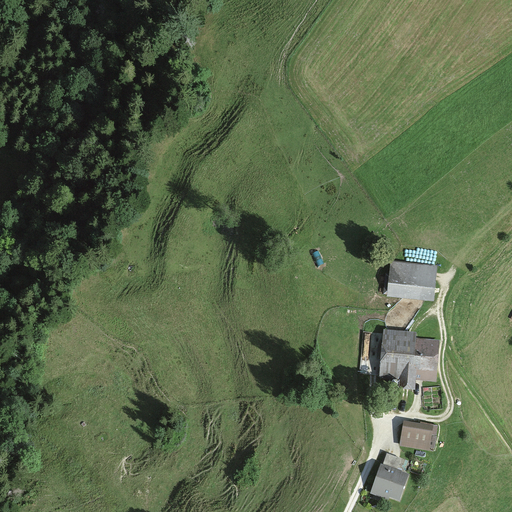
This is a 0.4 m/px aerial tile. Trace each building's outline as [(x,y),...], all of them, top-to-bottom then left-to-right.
[(437,266),(391,261),(387,297),(434,302),(437,266)] [(437,382),(440,340),(416,338),(416,333),(383,330),(379,379),(400,380),(399,389),(415,390),(416,381),(437,382)] [(420,424),(404,422),(399,447),(429,452),(430,451),(434,451),(438,426),(421,423),(420,424)] [(387,454),(383,466),(402,472),(402,470),(398,468),(401,459),(387,454)] [(383,466),(381,465),(370,494),(388,501),(389,498),(400,502),(409,475),(402,472),(383,466)]
